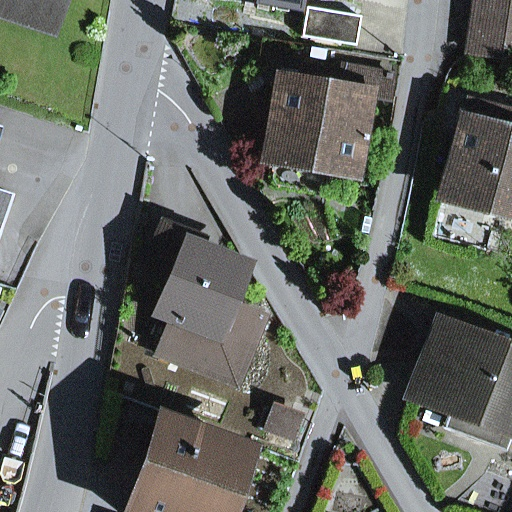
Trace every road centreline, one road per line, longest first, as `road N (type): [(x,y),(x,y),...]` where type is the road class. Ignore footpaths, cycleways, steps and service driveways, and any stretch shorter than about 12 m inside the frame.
road 1 (tertiary): [(46,511),(141,60)]
road 2 (residential): [(426,0),(423,68),(342,386)]
road 3 (residential): [(141,60),(342,386)]
road 4 (residential): [(342,386),(419,511)]
road 5 (residential): [(342,386),(297,511)]
